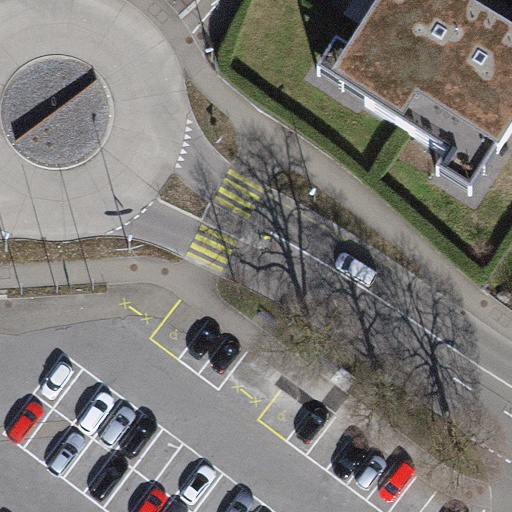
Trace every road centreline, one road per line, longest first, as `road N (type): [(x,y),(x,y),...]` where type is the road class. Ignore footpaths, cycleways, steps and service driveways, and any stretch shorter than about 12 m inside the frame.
road 1 (secondary): [(511,390),(127,168)]
road 2 (secondary): [(136,71),(120,50),(73,25),(21,30),(0,43)]
road 3 (secondary): [(0,183),(56,203),(108,187),(127,168)]
